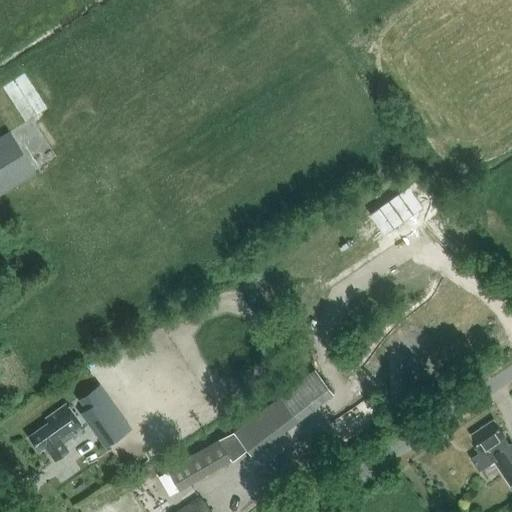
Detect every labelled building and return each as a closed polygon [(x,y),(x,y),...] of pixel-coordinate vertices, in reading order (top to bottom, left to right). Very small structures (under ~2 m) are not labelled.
[(0,192),(34,171),(9,132),(0,137),(0,192)] [(98,399),(81,411),(105,445),(123,433),(98,399)] [(54,460),(68,450),(63,443),(84,428),(67,403),(45,419),(48,423),(29,436),(39,451),(45,447),(54,460)] [(511,453),(509,455),(505,448),(510,445),(505,437),(494,420),(472,435),(482,451),(471,458),(479,470),(494,461),(511,487),(511,486),(511,453)] [(221,439),(169,469),(182,491),(233,460),(221,439)] [(210,511),(201,497),(177,511),(210,511)]
